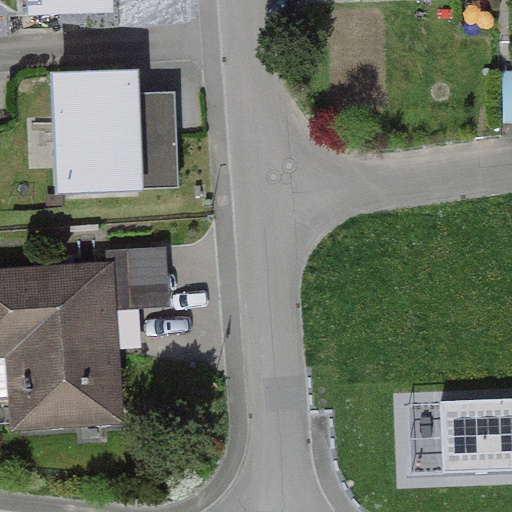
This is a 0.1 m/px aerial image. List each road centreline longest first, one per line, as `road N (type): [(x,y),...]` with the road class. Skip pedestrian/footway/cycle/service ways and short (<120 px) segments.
road 1 (residential): [(242,218),(276,511)]
road 2 (residential): [(242,218),(511,173)]
road 3 (residential): [(217,0),(242,218)]
